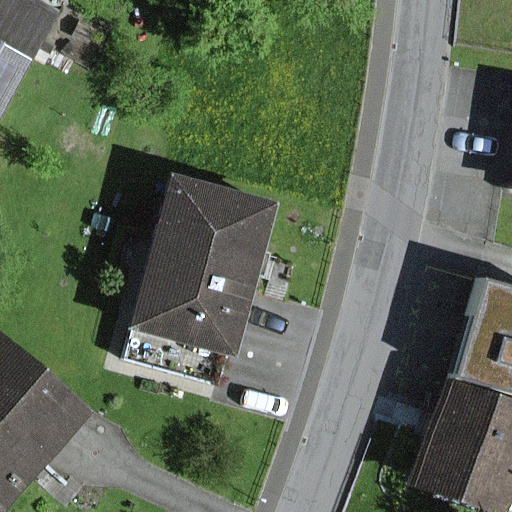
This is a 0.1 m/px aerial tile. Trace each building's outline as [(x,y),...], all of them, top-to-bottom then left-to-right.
[(0,0),(0,122),(59,12),(36,0),(0,0)] [(133,330),(228,355),(246,294),(269,203),(173,178),(133,330)] [(511,286),(487,279),(459,379),(511,394),(511,286)] [(0,511),(5,511),(93,413),(0,330),(0,511)] [(511,401),(446,379),(409,488),(480,511),(510,511),(511,509),(511,401)]
